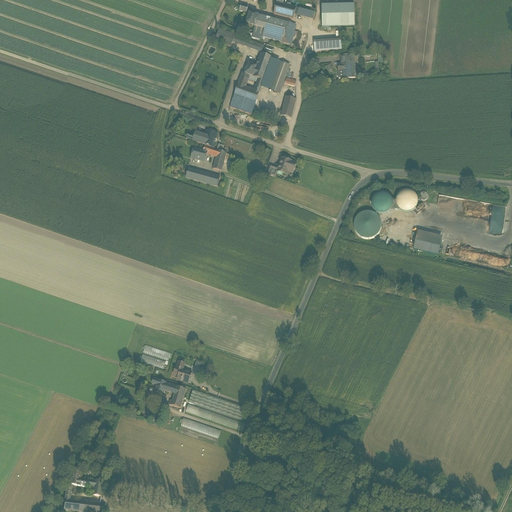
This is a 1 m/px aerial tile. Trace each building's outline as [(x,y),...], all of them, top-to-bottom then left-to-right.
[(282,5),(277,4),(274,15),(293,20),(295,15),(296,9),(282,5)] [(322,6),(322,28),(355,28),(354,5),(322,6)] [(315,14),(296,9),(295,15),(313,20),(315,14)] [(262,17),(249,13),(246,25),(254,27),(259,28),(262,17)] [(286,24),(262,17),(259,28),(265,30),(262,38),(281,43),(286,24)] [(296,25),(286,23),(286,24),(281,43),(294,46),(296,36),(293,36),(295,27),(296,25)] [(259,28),(254,27),(251,38),(261,41),(262,38),(265,30),(259,28)] [(226,32),(219,30),(215,41),(231,47),(233,42),(235,36),(230,34),(230,32),(227,30),(226,32)] [(250,41),(235,36),(233,42),(247,47),(250,41)] [(341,40),(314,42),(314,52),(342,51),(341,40)] [(264,46),(253,42),(251,47),(262,51),(264,46)] [(182,64),(187,55),(185,54),(181,52),(176,61),(182,64)] [(272,58),(261,54),(256,67),(257,67),(253,78),(259,80),(255,91),(260,93),(272,58)] [(280,63),(273,82),(270,91),(280,95),(290,66),(280,63)] [(347,63),(342,64),(343,64),(343,66),(338,66),(339,79),(355,79),(354,63),(350,63),(347,63)] [(256,67),(249,64),(245,75),(250,77),(253,78),(257,67),(256,67)] [(246,88),(238,85),(234,96),(256,104),(260,93),(255,91),(246,88)] [(256,104),(234,96),(230,108),(251,115),(256,104)] [(296,101),(286,98),(281,117),(291,120),(296,101)] [(218,134),(207,131),(205,136),(205,137),(204,139),(209,141),(210,139),(216,140),(218,134)] [(209,141),(204,139),(205,137),(205,136),(196,133),(194,136),(188,134),(187,139),(202,145),(217,150),(219,145),(215,144),(216,140),(210,139),(209,141)] [(227,154),(205,147),(204,151),(203,152),(207,153),(207,154),(216,157),(213,170),(221,172),(227,154)] [(204,151),(194,149),(191,159),(205,163),(207,154),(207,153),(203,152),(204,151)] [(292,162),(283,159),(282,163),(280,164),(278,169),(274,168),(272,174),(271,176),(275,178),(277,172),(287,175),(288,172),(293,174),(296,164),(292,162)] [(207,175),(188,170),(186,179),(204,184),(207,175)] [(220,178),(207,175),(204,184),(217,187),(220,178)] [(397,201),(397,203),(397,205),(398,207),(399,208),(401,210),(402,211),(406,212),(409,212),(413,211),(415,209),(417,206),(418,202),(417,199),(416,196),(413,193),(410,192),(406,192),(403,193),(400,195),(398,197),(397,201)] [(373,199),(372,202),(372,206),(374,209),(376,212),(379,214),(383,214),(386,214),(389,212),(391,210),(392,209),(392,207),(393,205),(393,203),(392,201),(391,198),(388,195),(385,194),(382,193),(378,194),(375,196),(373,199)] [(397,201),(392,201),(393,203),(393,205),(392,207),(392,209),(391,210),(389,212),(402,211),(401,210),(399,208),(398,207),(397,205),(397,203),(397,201)] [(423,204),(416,211),(418,213),(425,206),(423,204)] [(359,216),(356,219),(355,223),(354,228),(355,232),(358,236),(362,239),(366,240),(371,240),(375,238),(379,235),(381,231),(381,226),(380,222),(378,218),(375,215),(371,214),(367,213),(363,214),(359,216)] [(442,240),(417,235),(413,250),(438,256),(442,240)] [(168,361),(170,352),(145,345),(143,354),(142,354),(140,362),(163,369),(166,361),(168,361)] [(177,368),(176,368),(174,375),(179,376),(178,378),(182,379),(181,381),(189,383),(192,373),(182,370),(177,368)] [(166,384),(154,380),(152,384),(157,386),(155,393),(163,395),(164,391),(166,384)] [(177,387),(166,384),(164,391),(175,394),(177,387)] [(186,390),(177,387),(175,394),(172,402),(170,401),(169,405),(171,406),(180,409),(186,390)] [(245,424),(188,405),(186,412),(243,432),(245,424)] [(83,471),(69,468),(67,484),(72,484),(71,486),(73,486),(76,486),(77,479),(82,479),(83,471)] [(82,479),(77,479),(76,486),(93,489),(92,496),(101,498),(103,483),(82,479)] [(68,500),(65,500),(63,511),(75,511),(98,511),(100,504),(68,500)]
